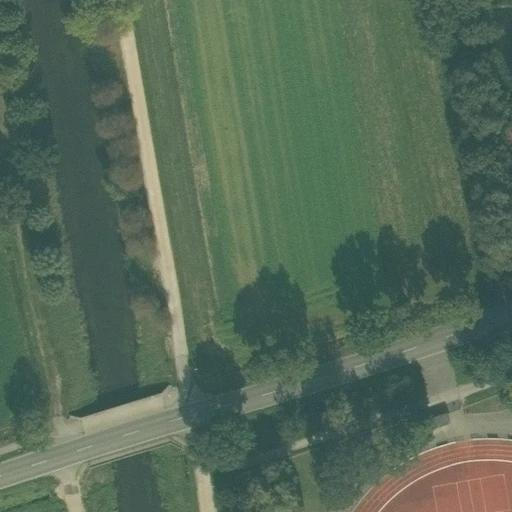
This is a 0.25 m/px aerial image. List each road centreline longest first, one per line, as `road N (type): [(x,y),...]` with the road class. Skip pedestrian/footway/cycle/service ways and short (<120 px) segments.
road 1 (secondary): [(511,313),(0,477)]
road 2 (track): [(191,400),(123,0)]
